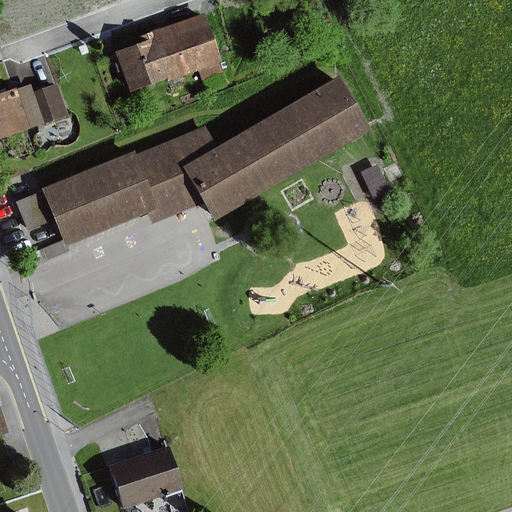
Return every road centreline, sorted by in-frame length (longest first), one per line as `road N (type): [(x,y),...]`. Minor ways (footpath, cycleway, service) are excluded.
road 1 (residential): [(66,511),(7,344)]
road 2 (track): [(16,51),(160,0)]
